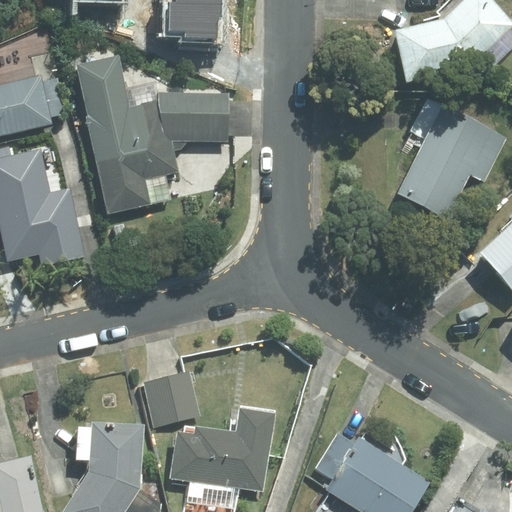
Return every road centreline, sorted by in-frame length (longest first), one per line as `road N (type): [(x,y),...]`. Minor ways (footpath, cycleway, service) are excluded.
road 1 (residential): [(0,346),(285,276)]
road 2 (residential): [(285,276),(290,0)]
road 3 (residential): [(511,418),(285,276)]
